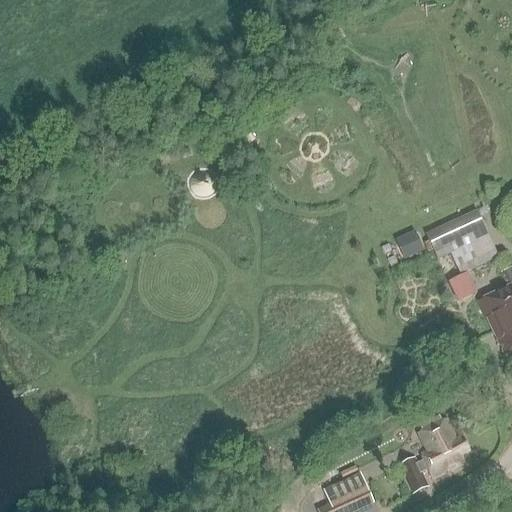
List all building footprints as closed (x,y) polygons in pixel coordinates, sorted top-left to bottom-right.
[(497,258),(477,217),(426,241),(432,255),(445,249),(458,276),(497,258)] [(414,233),(395,242),(404,261),(423,252),(414,233)] [(511,268),(501,274),(508,288),(478,303),(504,357),(511,352),(511,268)] [(449,284),(458,302),(474,294),(466,276),(449,284)] [(460,456),(469,452),(461,437),(455,441),(445,421),(418,435),(427,452),(420,456),(422,461),(416,464),(413,459),(398,466),(412,494),(427,487),(420,473),(427,470),(431,479),(450,470),(450,471),(464,464),(460,456)] [(329,481),(328,480),(323,469),(322,466),(311,471),(318,486),(329,481)] [(322,492),(328,505),(366,488),(360,474),(322,492)] [(315,511),(357,511),(374,504),(366,488),(328,505),(315,511)]
